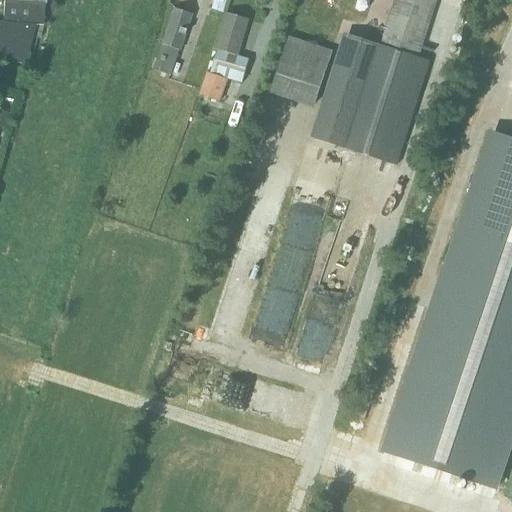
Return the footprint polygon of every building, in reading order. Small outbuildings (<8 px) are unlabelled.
[(0,22),(0,62),(26,65),(33,37),(36,25),(44,26),(45,4),(45,0),(4,0),(4,22),(0,22)] [(214,0),(212,10),(224,13),(227,0),(214,0)] [(345,34),(311,139),(337,147),(398,167),(431,62),(420,58),(438,0),(395,0),(385,34),(381,46),(370,42),(345,34)] [(163,45),(162,44),(154,70),(171,77),(180,51),(182,51),(194,15),(175,9),(163,45)] [(36,25),(33,37),(41,39),(44,26),(36,25)] [(334,52),(289,37),(270,94),(315,109),(334,52)] [(211,74),(208,73),(200,96),(221,103),(229,80),(243,84),(250,60),(218,51),(211,74)] [(0,122),(9,124),(12,110),(0,107),(0,122)] [(431,324),(387,454),(494,489),(511,433),(511,132),(510,139),(494,134),(448,272),(431,324)]
